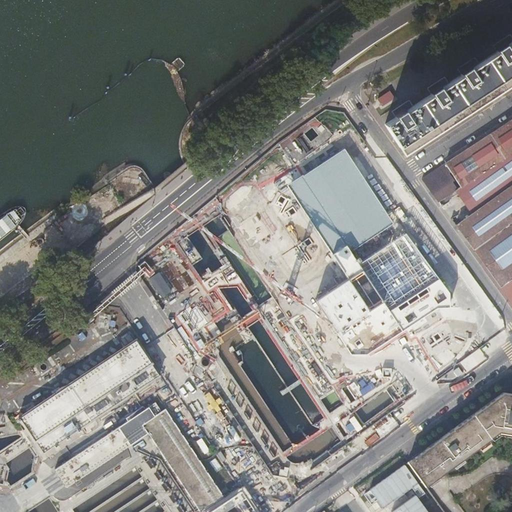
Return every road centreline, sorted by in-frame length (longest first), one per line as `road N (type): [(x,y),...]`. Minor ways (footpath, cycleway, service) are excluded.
road 1 (primary): [(432,0),(332,64),(104,255)]
road 2 (primary): [(113,267),(284,123),(359,76)]
road 3 (residential): [(113,267),(275,511)]
road 4 (residential): [(295,511),(511,349)]
road 5 (residential): [(511,324),(403,174)]
road 6 (primary): [(359,76),(508,0)]
road 7 (unclassified): [(0,288),(114,199)]
road 8 (primary): [(0,353),(113,267)]
road 9 (residential): [(403,174),(511,107)]
